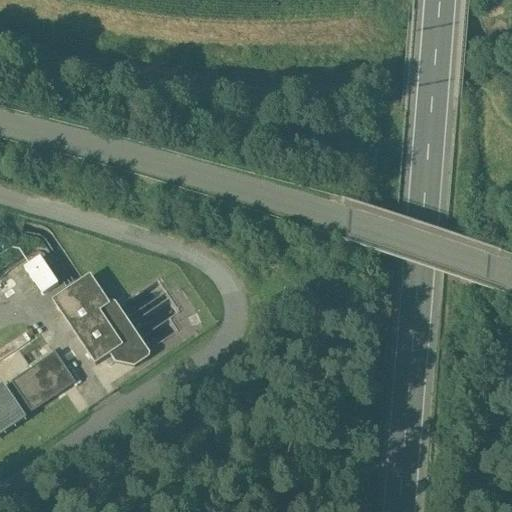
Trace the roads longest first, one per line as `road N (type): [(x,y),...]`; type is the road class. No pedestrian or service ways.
road 1 (unclassified): [(0,195),(170,246),(209,264),(237,303),(235,323),(220,342),(0,499)]
road 2 (unclassified): [(0,131),(339,221),(511,278)]
road 3 (primary): [(436,0),(398,511)]
